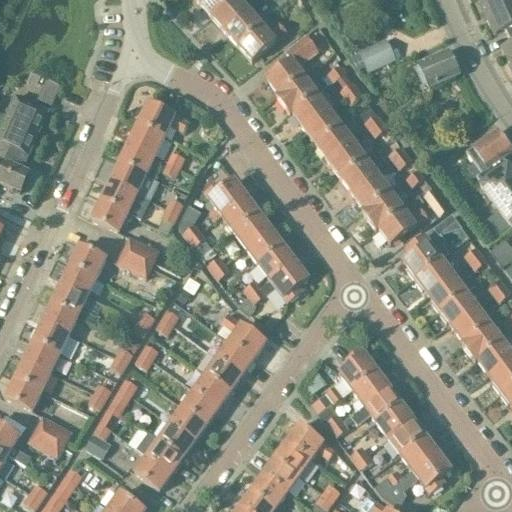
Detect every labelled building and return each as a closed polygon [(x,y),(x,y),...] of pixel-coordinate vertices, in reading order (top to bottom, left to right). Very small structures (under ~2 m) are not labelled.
[(201,0),(197,4),(211,20),(232,0),(201,0)] [(224,35),(248,14),(236,0),(232,0),(211,20),(224,35)] [(511,6),(509,0),(481,0),(478,2),(493,37),(493,38),(505,33),(511,46),(511,45),(511,6)] [(262,29),(248,14),(224,35),(238,50),(262,29)] [(269,37),(262,29),(238,50),(252,66),(276,44),(286,35),(280,27),(269,37)] [(276,101),(304,80),(298,71),(316,58),(304,42),(285,56),(291,64),(266,83),(278,99),(276,101)] [(396,64),(386,43),(358,56),(368,78),(396,64)] [(502,52),(511,69),(511,45),(511,46),(502,52)] [(460,78),(448,55),(418,70),(430,94),(460,78)] [(339,69),(328,78),(334,86),(345,77),(339,69)] [(276,101),(289,119),(317,98),(304,80),(276,101)] [(346,102),(358,93),(352,86),(340,95),(346,102)] [(363,101),(358,93),(346,102),(351,109),(363,101)] [(330,114),(317,98),(289,119),(290,119),(292,118),(304,134),(330,114)] [(22,173),(27,162),(48,115),(15,100),(0,132),(0,187),(20,197),(29,177),(22,173)] [(138,126),(166,139),(171,129),(183,135),(188,126),(160,113),(162,109),(150,103),(138,126)] [(330,114),(304,134),(316,150),(342,131),(330,114)] [(369,135),(382,125),(377,118),(364,128),(369,135)] [(388,133),(382,125),(369,135),(375,142),(388,133)] [(166,139),(138,126),(129,146),(157,159),(166,139)] [(342,131),(316,150),(328,166),(354,146),(342,131)] [(471,186),(476,183),(482,178),(482,179),(504,162),(511,156),(511,154),(497,134),(472,153),(466,158),(464,177),(471,186)] [(157,159),(129,146),(120,165),(147,178),(157,159)] [(328,166),(340,182),(366,162),(354,146),(328,166)] [(393,166),(406,157),(401,150),(388,160),(393,166)] [(180,173),(185,163),(173,157),(168,167),(180,173)] [(412,165),(406,157),(393,166),(399,174),(412,165)] [(366,162),(340,182),(352,197),(377,178),(366,162)] [(482,179),(482,178),(476,183),(480,188),(479,188),(511,231),(511,171),(507,166),(504,162),(482,179)] [(110,185),(138,198),(147,178),(120,165),(110,185)] [(180,173),(168,167),(164,177),(176,183),(180,173)] [(424,182),(418,174),(406,183),(412,191),(424,182)] [(208,175),(204,178),(209,184),(213,181),(208,175)] [(377,178),(352,197),(364,214),(390,195),(377,178)] [(215,226),(222,222),(222,221),(247,202),(234,184),(224,192),(220,187),(205,198),(216,213),(209,218),(215,226)] [(128,217),(138,198),(110,185),(101,204),(128,217)] [(425,201),(439,221),(448,214),(433,194),(425,201)] [(378,232),(403,213),(390,195),(364,214),(362,215),(376,234),(378,233),(378,232)] [(234,238),(260,218),(247,202),(222,221),(222,222),(234,238)] [(166,211),(179,218),(183,209),(170,203),(166,211)] [(119,238),(128,217),(101,204),(91,225),(119,238)] [(173,229),(179,218),(166,211),(161,223),(173,229)] [(410,222),(403,213),(378,232),(378,233),(390,249),(427,221),(421,213),(410,222)] [(485,228),(494,240),(509,229),(500,216),(485,228)] [(246,254),(272,234),(260,218),(234,238),(246,254)] [(442,227),(434,233),(439,239),(440,239),(447,234),(442,227)] [(182,239),(188,246),(201,237),(195,229),(182,239)] [(407,274),(414,284),(441,264),(450,258),(443,249),(446,247),(440,239),(439,239),(434,233),(424,240),(426,242),(406,257),(410,262),(403,266),(408,273),(407,274)] [(246,254),(258,270),(284,251),(272,234),(246,254)] [(201,237),(188,246),(193,253),(206,244),(201,237)] [(146,284),(147,283),(152,272),(154,268),(159,256),(129,241),(123,254),(115,269),(146,284)] [(511,252),(505,243),(490,255),(494,261),(503,272),(511,264),(511,252)] [(79,249),(70,269),(97,282),(106,263),(79,249)] [(271,286),(296,267),(284,251),(258,270),(270,286),(271,286)] [(469,268),(482,259),(476,252),(464,261),(469,268)] [(487,266),(482,259),(469,268),(474,276),(487,266)] [(220,261),(207,271),(212,278),(225,269),(220,261)] [(423,294),(428,299),(454,280),(441,264),(414,284),(422,295),(423,294)] [(249,302),(239,310),(251,319),(254,317),(256,311),(255,309),(275,293),(276,293),(283,303),(287,308),(302,297),(298,291),(309,284),(296,267),(271,286),(270,286),(261,292),(248,302),(249,302)] [(60,288),(88,302),(97,282),(70,269),(60,288)] [(225,269),(212,278),(217,285),(231,276),(225,269)] [(431,306),(439,316),(466,296),(454,280),(428,299),(432,305),(431,306)] [(493,301),(506,291),(500,284),(488,293),(493,301)] [(243,295),(248,302),(261,292),(256,285),(243,295)] [(88,302),(60,288),(51,307),(79,321),(88,302)] [(511,298),(506,291),(493,301),(498,308),(511,298)] [(183,294),(177,302),(184,307),(190,299),(183,294)] [(448,326),(452,332),(478,312),(466,296),(439,316),(446,327),(448,326)] [(69,340),(79,321),(51,307),(42,327),(69,340)] [(462,349),(490,329),(478,312),(452,332),(463,347),(461,348),(462,349)] [(167,315),(161,324),(173,331),(179,322),(167,315)] [(137,325),(149,333),(155,323),(142,316),(137,325)] [(234,337),(229,346),(254,364),(266,347),(241,329),(227,319),(221,328),(234,337)] [(161,324),(155,333),(168,341),(173,331),(161,324)] [(144,342),(149,333),(137,325),(131,335),(144,342)] [(32,346),(60,359),(69,340),(42,327),(32,346)] [(502,345),(490,329),(462,349),(474,366),(502,345)] [(488,380),(511,362),(511,358),(502,345),(474,366),(475,367),(477,366),(488,380)] [(51,378),(60,359),(32,346),(23,365),(51,378)] [(217,362),(242,381),(254,364),(229,346),(217,362)] [(146,349),(140,358),(152,367),(158,356),(146,349)] [(115,362),(128,368),(133,360),(121,352),(115,362)] [(344,364),(348,370),(339,377),(343,384),(334,390),(335,391),(327,397),(328,399),(334,407),(334,408),(343,402),(352,395),(351,394),(377,375),(364,358),(361,352),(344,364)] [(152,367),(140,358),(135,368),(147,375),(152,367)] [(122,378),(128,368),(115,362),(109,371),(122,378)] [(230,398),(242,381),(217,362),(205,379),(230,398)] [(511,362),(488,380),(500,397),(511,387),(511,362)] [(42,397),(51,378),(23,365),(14,384),(42,397)] [(353,409),(358,415),(364,411),(390,392),(377,375),(351,394),(352,395),(359,404),(353,409)] [(218,414),(230,398),(205,379),(193,396),(218,414)] [(32,417),(42,397),(14,384),(5,403),(32,417)] [(119,393),(132,400),(137,391),(125,384),(119,393)] [(511,412),(511,387),(500,397),(511,412)] [(93,399),(106,405),(111,396),(99,389),(93,399)] [(358,430),(370,420),(376,428),(402,409),(390,392),(364,411),(358,415),(351,421),(358,430)] [(132,400),(119,393),(114,403),(126,410),(132,400)] [(207,430),(218,414),(193,396),(181,412),(207,430)] [(327,397),(311,409),(318,419),(334,407),(328,399),(327,397)] [(100,415),(106,405),(93,399),(88,407),(100,415)] [(415,425),(402,409),(376,428),(389,444),(415,425)] [(195,446),(207,430),(181,412),(170,428),(195,446)] [(104,419),(99,428),(111,435),(116,426),(104,419)] [(330,436),(343,426),(338,419),(325,429),(330,436)] [(36,432),(35,434),(65,450),(66,449),(72,437),(43,421),(36,432)] [(389,444),(401,460),(427,441),(415,425),(389,444)] [(349,433),(343,426),(330,436),(336,443),(349,433)] [(105,445),(111,435),(99,428),(93,437),(94,438),(105,445)] [(170,428),(158,444),(183,463),(195,446),(170,428)] [(31,462),(14,451),(20,441),(0,429),(0,454),(9,459),(8,460),(26,471),(31,462)] [(298,429),(285,447),(311,465),(317,456),(329,464),(335,455),(324,447),(323,448),(298,429)] [(58,464),(65,450),(35,434),(28,447),(58,464)] [(172,479),(183,463),(158,444),(149,437),(136,454),(146,461),(172,479)] [(112,449),(105,445),(94,438),(85,453),(103,463),(112,449)] [(401,460),(412,476),(439,457),(427,441),(401,460)] [(299,481),(311,465),(285,447),(273,463),(299,481)] [(349,461),(355,469),(368,459),(362,451),(349,461)] [(0,454),(0,473),(8,460),(9,459),(0,454)] [(391,492),(385,484),(374,493),(381,503),(393,511),(398,511),(407,501),(403,496),(419,485),(429,498),(444,487),(441,482),(451,474),(439,457),(412,476),(404,482),(391,492)] [(368,459),(355,469),(360,476),(373,466),(368,459)] [(159,496),(172,479),(146,461),(134,478),(159,496)] [(261,479),(287,498),(299,481),(273,463),(261,479)] [(71,473),(65,482),(76,490),(82,481),(71,473)] [(398,474),(385,484),(391,492),(404,482),(398,474)] [(271,511),(276,511),(287,498),(261,479),(249,496),(271,511)] [(70,499),(76,490),(65,482),(58,492),(70,499)] [(30,498),(42,505),(47,497),(35,489),(30,498)] [(322,498),(334,506),(340,498),(328,489),(322,498)] [(141,511),(120,496),(107,511),(141,511)] [(271,511),(249,496),(237,511),(271,511)] [(36,511),(42,505),(30,498),(23,507),(30,511),(36,511)] [(322,511),(329,511),(334,506),(322,498),(315,507),(322,511)]
